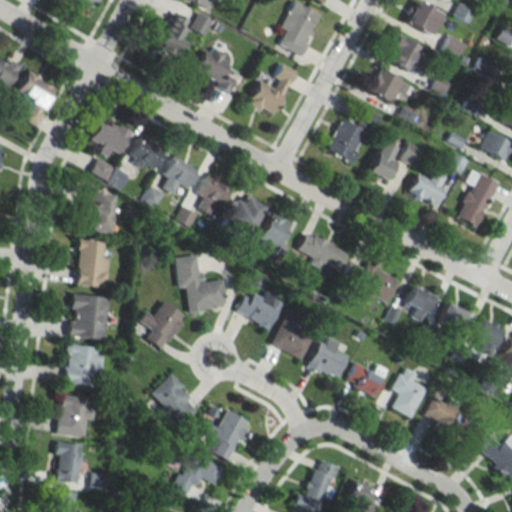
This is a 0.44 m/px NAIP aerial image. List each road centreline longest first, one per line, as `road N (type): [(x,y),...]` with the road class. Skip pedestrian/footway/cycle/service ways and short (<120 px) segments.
road 1 (residential): [(511,293),(235,149),(0,10)]
road 2 (residential): [(0,470),(38,166),(127,0)]
road 3 (residential): [(275,170),(368,0)]
road 4 (residential): [(463,511),(443,487),(341,431),(299,434)]
